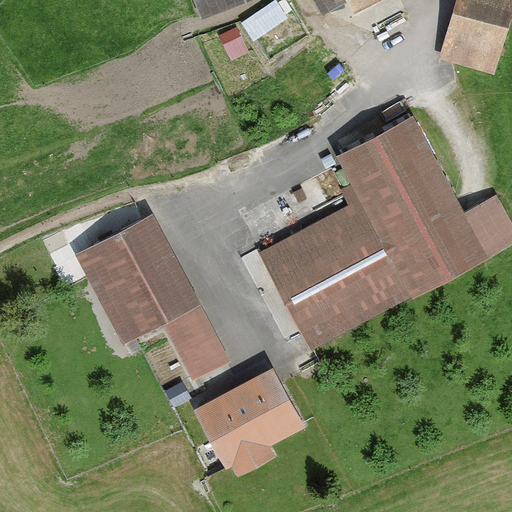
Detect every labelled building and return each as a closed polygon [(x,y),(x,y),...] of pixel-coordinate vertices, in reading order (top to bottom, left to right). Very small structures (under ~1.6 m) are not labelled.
[(248,5),(246,0),(187,0),(198,24),(248,5)] [(312,0),(319,12),(341,1),(346,11),(366,0),(312,0)] [(509,1),(505,0),(454,0),(438,59),(489,74),(509,1)] [(239,24),(221,32),(232,57),(250,49),(239,24)] [(460,209),(411,113),(327,155),(354,208),(261,256),(308,348),(511,244),(511,225),(495,192),(460,209)] [(228,362),(145,213),(70,255),(120,344),(157,323),(191,383),(228,362)] [(297,428),(266,369),(189,409),(221,471),(230,466),(236,478),(275,458),(267,443),(297,428)]
